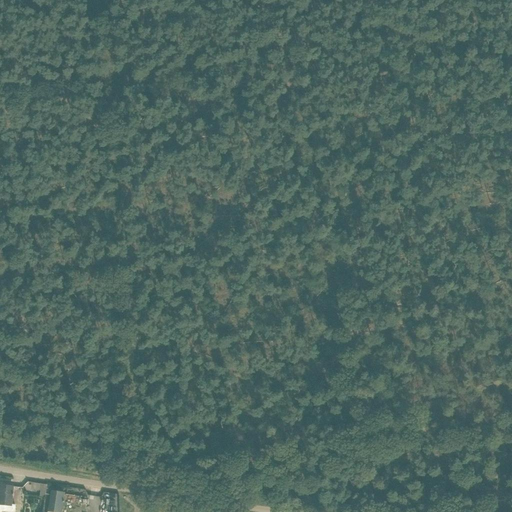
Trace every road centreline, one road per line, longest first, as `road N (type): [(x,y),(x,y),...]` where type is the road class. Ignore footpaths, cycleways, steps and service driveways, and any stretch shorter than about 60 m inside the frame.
road 1 (track): [(99,0),(105,83),(284,67),(343,384),(511,339)]
road 2 (track): [(137,491),(105,83),(0,92)]
road 3 (unclassified): [(281,511),(0,469)]
